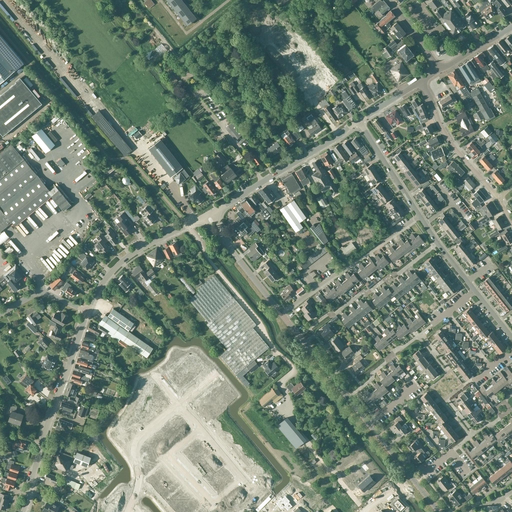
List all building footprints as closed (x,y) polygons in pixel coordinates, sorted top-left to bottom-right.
[(146,1),(144,2),(149,9),(151,7),(152,6),(154,4),(151,0),(147,0),(146,1)] [(166,0),(169,3),(173,7),(177,13),(181,17),(185,23),(187,25),(195,19),(193,17),(191,14),(190,13),(188,11),(185,7),(183,4),(182,3),(180,1),(181,1),(180,0),(166,0)] [(384,14),(390,8),(383,1),(382,2),(380,0),(379,0),(369,10),(372,14),(374,12),(378,17),(374,20),(377,23),(385,16),(384,14)] [(493,6),(490,2),(488,0),(481,0),(480,2),(483,5),(479,8),(487,19),(496,12),(493,6)] [(498,2),(496,0),(492,0),(490,2),(493,6),(501,17),(507,13),(499,2),(498,2)] [(439,9),(435,12),(448,29),(452,26),(452,27),(455,25),(456,27),(459,25),(458,24),(459,23),(458,21),(460,20),(452,9),(449,11),(448,11),(443,14),(439,9)] [(379,21),(383,26),(395,16),(390,10),(386,15),(379,21)] [(473,29),(479,25),(469,12),(465,15),(470,21),(468,23),(473,29)] [(386,30),(383,26),(379,21),(374,26),(374,25),(372,27),(380,36),(386,30)] [(391,36),(395,33),(401,28),(397,23),(391,28),(390,27),(386,30),(391,36)] [(399,38),(405,33),(401,28),(395,33),(399,38)] [(271,44),(287,35),(285,31),(269,41),(271,44)] [(0,82),(24,63),(0,34),(0,82)] [(504,54),(509,50),(501,40),(495,44),(502,53),(500,54),(506,61),(508,63),(510,61),(504,54)] [(438,56),(447,49),(445,47),(450,43),(448,41),(444,45),(443,43),(440,45),(439,43),(432,48),(438,56)] [(406,61),(413,55),(405,44),(398,50),(406,61)] [(500,54),(493,45),(487,49),(498,62),(496,64),(493,61),(488,65),(492,70),(491,71),(498,79),(504,75),(498,67),(501,65),(500,65),(505,61),(506,61),(500,54)] [(393,54),(387,46),(383,48),(385,51),(383,53),(387,59),(393,54)] [(292,72),(308,58),(299,49),(281,65),(286,70),(288,68),(292,72)] [(483,71),(489,68),(482,58),(484,56),(481,52),(474,58),(483,71)] [(476,68),(475,66),(477,65),(473,58),(468,61),(475,72),(476,72),(477,74),(479,72),(477,71),(478,70),(476,68)] [(473,81),(478,78),(468,61),(459,67),(469,84),(470,83),(471,86),(475,83),(473,81)] [(398,83),(410,74),(402,62),(398,64),(397,63),(389,69),(398,83)] [(473,101),(471,96),(454,70),(450,73),(447,75),(454,86),(457,85),(459,88),(469,104),(473,101)] [(495,81),(498,79),(491,71),(490,72),(491,74),(490,75),(495,81)] [(376,83),(378,81),(379,81),(374,73),(371,75),(376,83)] [(173,75),(168,79),(172,85),(177,81),(173,75)] [(0,131),(3,136),(42,103),(20,77),(15,81),(16,82),(0,95),(0,131)] [(366,90),(360,82),(356,86),(353,81),(350,84),(351,86),(349,88),(353,94),(359,90),(366,100),(371,96),(367,90),(366,90)] [(484,84),(484,85),(490,93),(494,89),(488,81),(484,84)] [(383,91),(377,84),(374,86),(373,84),(371,85),(370,84),(367,86),(375,97),(383,91)] [(494,114),(494,115),(490,108),(489,109),(480,94),(478,89),(470,93),(472,98),(473,98),(485,119),(486,119),(487,121),(495,117),(494,114)] [(342,93),(353,108),(357,105),(350,95),(348,96),(345,91),(344,91),(342,93)] [(349,111),(353,108),(342,93),(340,94),(344,100),(342,101),(344,104),(349,111)] [(454,104),(457,102),(453,94),(450,96),(449,95),(440,101),(443,107),(453,101),(454,104)] [(429,117),(426,112),(422,103),(420,105),(416,98),(411,101),(413,105),(410,106),(419,120),(420,124),(429,120),(428,117),(429,117)] [(329,105),(327,101),(325,99),(320,103),(333,121),(336,118),(328,106),(329,105)] [(412,118),(410,117),(407,112),(409,111),(405,104),(400,107),(404,114),(403,115),(403,116),(406,120),(408,123),(413,120),(412,118)] [(339,118),(347,112),(343,106),(340,108),(338,105),(333,108),(335,111),(334,112),(339,118)] [(132,150),(99,111),(92,117),(125,156),(132,150)] [(391,125),(396,121),(398,124),(403,121),(396,111),(393,113),(393,112),(392,112),(391,112),(389,113),(389,114),(386,117),(391,125)] [(463,136),(474,131),(471,123),(469,124),(468,120),(468,119),(465,111),(455,116),(457,120),(459,119),(463,127),(459,129),(463,136)] [(314,117),(313,117),(310,118),(309,117),(307,118),(309,120),(313,127),(308,130),(312,135),(322,129),(314,117)] [(381,133),(386,130),(378,119),(373,122),(381,133)] [(226,127),(236,140),(244,133),(233,121),(226,127)] [(294,125),(299,132),(304,128),(299,121),(294,125)] [(426,134),(433,131),(429,124),(423,127),(421,124),(415,127),(417,130),(420,129),(421,131),(424,130),(426,134)] [(487,126),(480,132),(485,138),(492,132),(487,126)] [(55,144),(41,128),(32,136),(45,152),(55,144)] [(138,131),(133,135),(136,139),(141,135),(138,131)] [(285,132),(280,135),(283,138),(289,146),(293,144),(292,143),(295,141),(288,131),(285,133),(285,132)] [(393,139),(388,132),(385,134),(389,139),(389,138),(391,141),(393,139)] [(492,144),(498,140),(493,133),(487,138),(492,144)] [(248,142),(246,140),(249,138),(247,135),(239,142),(243,147),(248,142)] [(431,147),(439,143),(436,137),(432,139),(432,138),(428,140),(428,141),(427,142),(425,139),(418,143),(420,146),(424,144),(425,146),(429,144),(431,147)] [(356,138),(351,142),(356,149),(356,148),(358,151),(359,150),(362,154),(367,151),(362,144),(361,145),(356,138)] [(179,184),(189,176),(160,139),(148,148),(171,177),(172,176),(179,184)] [(467,146),(471,151),(481,142),(479,139),(474,144),(472,142),(467,146)] [(351,157),(349,159),(352,163),(355,161),(356,162),(360,158),(347,141),(342,145),(351,157)] [(280,152),(283,150),(278,142),(274,144),(265,150),(270,157),(279,151),(280,152)] [(481,142),(471,151),(475,156),(480,151),(482,149),(482,147),(481,146),(483,144),(481,142)] [(50,191),(28,165),(11,144),(0,153),(0,231),(11,222),(14,226),(51,196),(63,211),(71,205),(55,186),(50,191)] [(338,145),(333,149),(339,158),(334,161),(337,166),(348,159),(338,145)] [(256,147),(252,149),(254,152),(252,154),(254,156),(252,158),(256,164),(261,161),(257,155),(260,153),(256,147)] [(396,163),(407,155),(405,152),(402,155),(400,152),(402,150),(400,148),(395,152),(397,154),(392,158),(396,163)] [(433,151),(431,152),(432,155),(434,159),(441,156),(443,162),(445,161),(446,160),(444,155),(441,148),(433,151)] [(330,163),(332,162),(332,161),(328,155),(328,154),(327,154),(326,152),(320,156),(321,158),(326,165),(327,165),(329,168),(331,166),(331,165),(330,163)] [(226,161),(226,160),(220,153),(216,156),(222,164),(226,161)] [(483,165),(493,156),(492,154),(486,158),(484,156),(479,160),(483,165)] [(400,168),(407,162),(405,159),(408,157),(407,155),(396,163),(400,168)] [(487,170),(492,165),(490,163),(496,158),(493,156),(483,165),(487,170)] [(403,172),(418,160),(417,158),(412,162),(409,164),(407,162),(400,168),(403,172)] [(61,159),(56,162),(61,167),(65,163),(61,159)] [(338,192),(337,190),(324,168),(323,169),(317,160),(312,163),(317,171),(314,173),(315,174),(312,176),(322,193),(330,188),(332,193),(334,191),(336,194),(338,192)] [(412,169),(416,166),(418,165),(416,163),(418,161),(418,160),(403,172),(407,177),(414,171),(412,169)] [(448,164),(446,161),(445,161),(443,162),(442,163),(438,167),(440,170),(448,164)] [(465,172),(461,169),(453,161),(446,168),(458,179),(465,172)] [(239,169),(236,165),(235,165),(235,164),(233,163),(232,163),(230,163),(229,163),(228,164),(227,163),(221,169),(224,173),(222,175),(227,182),(236,175),(235,173),(239,169)] [(107,175),(115,169),(111,164),(104,170),(107,175)] [(364,177),(375,169),(372,164),(363,170),(365,173),(362,174),(364,177)] [(491,174),(496,179),(506,170),(504,167),(500,171),(498,169),(491,174)] [(510,174),(511,172),(511,171),(508,168),(506,170),(496,179),(500,184),(504,179),(502,177),(508,172),(510,174)] [(204,176),(198,169),(193,172),(199,180),(204,176)] [(301,184),(306,181),(308,180),(304,174),(305,173),(302,169),(295,173),(301,184)] [(331,169),(327,171),(332,179),(336,177),(331,169)] [(367,182),(378,175),(375,169),(364,177),(367,182)] [(411,182),(424,171),(423,169),(420,171),(416,174),(414,171),(407,177),(411,182)] [(420,178),(423,176),(427,173),(425,170),(424,171),(411,182),(415,187),(422,181),(420,178)] [(213,179),(215,178),(217,180),(214,182),(219,188),(224,185),(221,181),(222,181),(215,171),(210,175),(213,179)] [(296,191),(301,188),(292,174),(287,177),(296,191)] [(373,185),(382,180),(378,175),(367,182),(368,184),(371,182),(373,185)] [(291,194),(296,191),(287,177),(282,180),(291,194)] [(470,190),(475,185),(468,177),(462,182),(460,180),(455,184),(458,187),(460,189),(465,184),(470,190)] [(202,189),(205,194),(208,192),(210,195),(216,191),(209,181),(203,185),(204,188),(202,189)] [(373,197),(383,188),(379,184),(371,190),(373,193),(371,194),(373,197)] [(204,200),(199,194),(201,193),(195,185),(189,190),(192,193),(188,196),(193,202),(195,201),(198,205),(204,200)] [(434,187),(433,186),(433,185),(428,189),(425,191),(423,189),(415,195),(419,199),(430,191),(432,189),(434,187)] [(275,198),(266,186),(258,191),(266,200),(261,203),(265,208),(270,215),(274,220),(276,219),(272,213),(274,212),(269,206),(270,205),(269,204),(269,203),(275,198)] [(377,201),(387,193),(383,188),(373,197),(374,198),(376,197),(378,199),(376,201),(377,201)] [(480,203),(486,198),(479,189),(473,194),(480,203)] [(432,193),(430,191),(419,199),(423,204),(430,198),(429,196),(432,193)] [(382,205),(391,198),(387,193),(377,201),(378,203),(380,202),(382,205)] [(141,194),(137,197),(142,204),(146,201),(141,194)] [(318,197),(316,198),(320,206),(321,206),(322,208),(324,208),(329,205),(328,203),(323,194),(318,197)] [(427,209),(442,197),(440,194),(432,200),(430,198),(423,204),(427,209)] [(259,200),(258,201),(253,195),(252,196),(252,195),(251,196),(250,197),(249,198),(254,205),(256,208),(258,207),(262,210),(260,212),(261,214),(264,218),(265,219),(270,215),(265,208),(259,200)] [(442,197),(427,209),(430,214),(438,208),(436,205),(439,202),(439,203),(444,199),(442,197)] [(251,216),(256,212),(245,199),(235,205),(242,213),(241,213),(242,214),(246,219),(247,221),(252,217),(251,216)] [(299,235),(304,231),(302,228),(303,227),(299,222),(306,217),(293,199),(279,209),(283,214),(285,217),(296,232),(297,231),(299,235)] [(389,210),(397,203),(393,199),(385,205),(389,210)] [(484,217),(478,221),(480,224),(481,225),(483,224),(486,222),(490,219),(488,216),(495,212),(489,202),(483,206),(479,209),(483,216),(484,217)] [(393,215),(401,208),(397,203),(389,210),(391,212),(389,214),(390,216),(392,215),(393,215)] [(146,213),(143,216),(148,222),(147,223),(145,220),(142,223),(146,227),(149,225),(148,224),(149,223),(150,225),(156,220),(150,213),(152,211),(147,205),(144,208),(143,209),(146,213)] [(399,218),(405,213),(401,208),(393,215),(396,219),(394,221),(396,224),(401,220),(399,218)] [(126,209),(124,210),(133,222),(135,220),(126,209)] [(119,228),(126,236),(133,230),(130,226),(133,223),(123,212),(116,217),(119,221),(116,224),(117,224),(114,226),(117,229),(119,228)] [(239,217),(243,221),(246,219),(239,212),(237,214),(239,217)] [(440,226),(451,218),(455,214),(454,212),(449,216),(446,218),(444,216),(437,222),(440,226)] [(324,217),(329,229),(335,226),(330,214),(324,217)] [(236,229),(233,231),(236,234),(235,236),(238,239),(245,233),(248,237),(254,232),(256,231),(252,227),(251,228),(250,229),(247,226),(243,221),(239,217),(236,219),(237,221),(235,223),(236,223),(234,225),(235,226),(234,227),(236,229)] [(491,238),(498,234),(499,233),(497,230),(504,226),(499,217),(492,220),(496,228),(494,229),(496,231),(489,235),(491,238)] [(444,231),(452,225),(450,223),(453,220),(451,218),(440,226),(444,231)] [(253,221),(250,224),(252,226),(252,227),(256,231),(257,232),(260,229),(253,221)] [(467,224),(473,230),(476,227),(471,221),(467,224)] [(310,227),(323,244),(328,240),(320,223),(315,227),(313,225),(310,227)] [(448,236),(459,227),(457,225),(454,228),(452,225),(444,231),(448,236)] [(116,234),(110,227),(108,229),(110,232),(105,235),(108,240),(109,240),(113,245),(117,242),(113,236),(116,234)] [(459,227),(448,236),(452,241),(454,239),(456,241),(455,242),(456,242),(458,240),(461,237),(460,236),(461,236),(461,235),(461,234),(460,233),(459,233),(458,233),(457,232),(460,230),(459,227)] [(497,250),(499,253),(508,248),(507,245),(511,241),(511,239),(507,231),(501,235),(504,240),(501,241),(502,242),(501,243),(501,244),(503,247),(497,250)] [(102,254),(109,248),(103,241),(105,239),(101,234),(97,238),(99,241),(94,245),(99,251),(98,251),(99,252),(100,252),(102,254)] [(419,245),(424,242),(418,235),(415,238),(413,234),(411,235),(419,245)] [(414,249),(419,245),(411,235),(409,237),(412,240),(409,242),(413,247),(412,247),(414,249)] [(457,253),(464,247),(462,244),(466,242),(462,237),(457,241),(459,243),(453,248),(457,253)] [(413,247),(409,242),(407,240),(404,243),(401,239),(400,240),(408,251),(412,247),(413,247)] [(403,254),(408,251),(400,240),(398,242),(401,245),(398,248),(403,254)] [(182,254),(180,251),(178,246),(178,245),(177,243),(176,243),(176,242),(172,244),(171,243),(170,244),(170,245),(169,245),(174,255),(175,254),(176,257),(182,254)] [(260,248),(258,245),(256,243),(251,247),(253,249),(248,253),(250,256),(249,256),(250,257),(254,261),(262,255),(257,249),(260,248)] [(473,247),(474,247),(475,246),(473,244),(469,247),(466,249),(464,247),(457,253),(461,257),(473,247)] [(347,247),(342,250),(347,257),(357,250),(354,246),(349,250),(347,247)] [(403,254),(398,248),(395,250),(392,247),(390,248),(398,258),(403,254)] [(475,249),(474,247),(473,247),(461,257),(464,262),(472,256),(470,254),(473,251),(475,249)] [(161,261),(164,259),(157,248),(146,256),(154,267),(162,261),(161,261)] [(168,259),(172,257),(168,248),(163,250),(168,259)] [(389,256),(387,257),(390,260),(391,259),(393,262),(398,258),(390,248),(389,249),(391,253),(388,255),(389,256)] [(94,262),(86,255),(88,253),(84,250),(78,257),(82,260),(79,263),(87,270),(94,262)] [(481,261),(487,256),(485,253),(478,258),(477,256),(474,259),(472,256),(464,262),(468,267),(479,259),(481,261)] [(384,266),(389,262),(383,256),(380,258),(378,255),(376,256),(384,266)] [(379,270),(384,266),(376,256),(374,258),(377,261),(374,263),(377,267),(377,268),(379,270)] [(377,267),(374,263),(369,257),(368,259),(370,262),(367,265),(373,271),(377,268),(377,267)] [(426,267),(437,259),(436,257),(432,260),(430,257),(422,263),(426,267)] [(38,267),(45,275),(50,271),(50,270),(54,266),(47,259),(45,261),(45,260),(38,267)] [(429,271),(437,265),(435,263),(438,260),(437,259),(426,267),(429,271)] [(272,282),(279,276),(273,269),(274,268),(268,261),(264,265),(268,269),(264,272),(272,282)] [(76,269),(71,265),(69,264),(66,268),(68,269),(67,270),(72,274),(71,276),(80,283),(84,278),(81,276),(81,275),(75,270),(76,269)] [(373,271),(367,265),(364,267),(361,264),(360,265),(368,275),(373,271)] [(135,269),(132,271),(137,278),(138,278),(140,280),(141,280),(142,280),(144,281),(149,277),(144,270),(139,265),(134,268),(135,269)] [(363,279),(368,275),(360,265),(358,266),(361,269),(358,272),(363,279)] [(432,275),(443,267),(442,265),(439,268),(437,265),(429,271),(432,275)] [(16,279),(20,276),(23,274),(18,268),(15,270),(13,267),(9,270),(11,274),(14,276),(7,282),(12,288),(14,292),(21,286),(16,279)] [(435,280),(443,273),(441,271),(444,268),(443,267),(432,275),(435,280)] [(152,268),(146,272),(149,277),(155,273),(152,268)] [(417,283),(421,280),(415,272),(412,274),(409,271),(408,272),(417,283)] [(413,286),(417,283),(408,272),(406,273),(409,277),(407,279),(413,286)] [(354,284),(359,280),(353,274),(350,276),(347,273),(346,274),(354,284)] [(438,284),(449,275),(448,273),(445,276),(443,273),(435,280),(438,284)] [(349,288),(354,284),(346,274),(344,275),(347,279),(344,281),(349,288)] [(128,276),(125,278),(123,275),(119,279),(123,284),(121,286),(125,291),(130,287),(128,285),(133,281),(128,276)] [(199,291),(189,300),(208,323),(207,323),(225,344),(226,346),(228,348),(220,355),(232,370),(236,375),(246,366),(254,360),(269,347),(266,343),(253,328),(256,325),(254,323),(253,321),(214,275),(197,289),(199,291)] [(441,288),(449,281),(447,279),(451,276),(449,275),(438,284),(441,288)] [(55,291),(63,282),(58,276),(50,285),(55,291)] [(413,286),(407,279),(404,281),(402,277),(400,279),(409,290),(413,286)] [(486,287),(492,282),(488,277),(482,282),(480,284),(481,286),(483,284),(486,287)] [(405,293),(409,290),(400,279),(399,280),(401,283),(399,285),(405,293)] [(349,288),(344,281),(341,284),(338,280),(336,281),(344,291),(349,288)] [(147,285),(147,286),(154,295),(159,291),(152,281),(147,285)] [(340,295),(344,291),(336,281),(335,283),(338,286),(335,288),(339,294),(340,295)] [(444,292),(456,283),(454,281),(451,284),(449,281),(441,288),(444,292)] [(75,292),(72,289),(72,288),(70,287),(71,285),(67,282),(61,290),(71,297),(75,292)] [(486,293),(495,286),(492,282),(486,287),(488,290),(485,292),(486,293)] [(454,287),(457,284),(456,283),(444,292),(448,296),(456,290),(454,287)] [(405,293),(399,285),(396,287),(394,284),(392,285),(401,296),(405,293)] [(292,294),(295,292),(290,285),(286,288),(286,289),(284,291),(284,290),(280,293),(282,296),(282,297),(283,297),(285,300),(288,298),(288,299),(293,295),(292,294)] [(397,299),(401,296),(392,285),(391,286),(393,289),(391,291),(395,296),(397,299)] [(339,294),(335,288),(334,287),(331,290),(328,286),(326,288),(334,298),(339,294)] [(492,295),(499,290),(495,286),(486,293),(487,295),(490,292),(492,295)] [(302,287),(296,292),(299,296),(305,291),(303,289),(302,287)] [(329,301),(334,298),(326,288),(324,289),(327,292),(324,295),(329,301)] [(395,296),(391,291),(388,288),(386,290),(384,288),(382,289),(390,299),(395,296)] [(386,302),(390,299),(382,289),(381,290),(383,293),(380,295),(386,302)] [(493,302),(502,294),(499,290),(492,295),(495,298),(492,300),(493,302)] [(324,298),(320,294),(316,297),(320,302),(324,298)] [(386,302),(380,295),(378,297),(376,294),(374,295),(382,305),(386,302)] [(499,304),(505,299),(502,294),(493,302),(494,303),(497,301),(499,304)] [(378,309),(382,305),(374,295),(373,297),(375,299),(372,301),(378,309)] [(305,314),(311,309),(312,308),(310,305),(313,303),(309,298),(304,302),(306,305),(301,308),(305,313),(305,314)] [(500,310),(509,303),(505,299),(499,304),(502,307),(499,309),(500,310)] [(368,312),(372,309),(366,301),(363,303),(361,300),(359,301),(368,312)] [(364,315),(368,312),(359,301),(358,302),(360,305),(358,307),(364,315)] [(506,312),(511,307),(511,306),(509,303),(500,310),(501,311),(504,309),(506,312)] [(364,315),(358,307),(355,309),(353,306),(351,307),(360,318),(364,315)] [(466,317),(473,312),(470,309),(473,307),(472,306),(469,308),(463,313),(466,317)] [(356,322),(360,318),(351,307),(350,309),(352,312),(350,314),(356,322)] [(142,337),(140,339),(128,331),(134,323),(113,309),(108,316),(105,315),(97,327),(96,327),(96,325),(94,324),(93,325),(90,324),(87,329),(100,336),(102,332),(105,334),(106,333),(118,341),(119,341),(123,344),(125,342),(146,357),(153,348),(145,343),(147,341),(142,337)] [(314,319),(320,315),(316,310),(313,312),(311,309),(305,314),(305,313),(303,315),(308,320),(312,316),(314,319)] [(28,316),(34,325),(38,322),(35,317),(39,314),(36,311),(32,314),(32,313),(28,316)] [(66,319),(68,316),(62,312),(60,316),(55,313),(52,319),(63,326),(66,319)] [(421,326),(425,322),(417,312),(416,314),(418,317),(415,319),(421,326)] [(466,317),(470,321),(476,316),(477,317),(479,315),(478,314),(475,316),(473,312),(466,317)] [(356,322),(350,314),(347,316),(345,313),(343,314),(352,325),(356,322)] [(348,328),(352,325),(343,314),(342,315),(344,318),(342,320),(348,328)] [(476,316),(470,321),(473,326),(479,321),(477,317),(476,316)] [(421,326),(415,319),(413,322),(410,318),(408,320),(416,330),(421,326)] [(411,334),(416,330),(408,320),(406,321),(409,324),(406,327),(409,331),(411,334)] [(479,321),(473,326),(476,330),(483,325),(483,326),(485,324),(484,322),(482,324),(479,321)] [(326,330),(321,333),(326,340),(337,331),(333,326),(332,328),(328,323),(324,327),(326,330)] [(409,331),(406,327),(404,324),(401,327),(398,323),(397,325),(405,335),(409,331)] [(53,330),(50,336),(60,340),(62,334),(60,333),(62,327),(55,325),(53,330)] [(400,339),(405,335),(397,325),(395,326),(398,329),(395,332),(398,336),(400,339)] [(483,325),(476,330),(479,333),(477,334),(479,335),(480,334),(486,329),(483,326),(483,325)] [(398,336),(395,332),(393,329),(390,332),(387,328),(385,330),(393,340),(398,336)] [(490,334),(489,333),(486,329),(480,334),(483,339),(486,337),(490,334)] [(389,344),(393,340),(385,330),(384,331),(386,334),(383,337),(389,344)] [(445,331),(443,333),(441,330),(435,335),(438,340),(446,333),(445,331)] [(489,341),(495,336),(492,331),(489,333),(490,334),(486,337),(489,341)] [(94,341),(95,338),(96,335),(86,332),(84,338),(94,341)] [(448,339),(446,336),(447,335),(446,333),(438,340),(441,344),(448,339)] [(389,344),(383,337),(381,339),(378,336),(376,337),(384,347),(389,344)] [(492,345),(499,340),(495,336),(489,341),(492,345)] [(336,352),(344,346),(337,337),(329,343),(336,352)] [(379,351),(384,347),(376,337),(374,339),(377,342),(374,345),(379,351)] [(38,342),(45,350),(50,345),(43,338),(38,342)] [(451,340),(450,341),(448,339),(441,344),(445,348),(453,342),(451,340)] [(496,349),(502,344),(499,340),(492,345),(496,349)] [(94,351),(95,347),(89,346),(90,344),(83,341),(81,347),(94,351)] [(455,348),(452,344),(454,343),(453,342),(445,348),(448,352),(448,353),(452,350),(455,348)] [(504,352),(506,350),(505,349),(502,344),(496,349),(499,354),(503,351),(504,352)] [(349,347),(341,353),(347,359),(354,354),(354,353),(357,357),(361,353),(359,350),(357,352),(354,348),(352,350),(349,347)] [(91,360),(93,355),(88,354),(89,351),(81,348),(78,356),(91,360)] [(414,361),(426,352),(425,351),(421,353),(419,350),(412,355),(415,359),(414,360),(414,361)] [(448,352),(446,354),(449,359),(458,352),(458,351),(457,352),(456,350),(454,352),(452,350),(448,353),(448,352)] [(426,352),(416,360),(420,365),(426,359),(424,356),(427,354),(426,352)] [(458,352),(449,359),(452,363),(462,356),(458,352)] [(56,360),(47,355),(42,366),(51,371),(56,360)] [(189,355),(184,358),(189,364),(194,360),(189,355)] [(359,361),(363,358),(361,355),(355,360),(357,362),(352,366),(358,373),(364,367),(359,361)] [(462,362),(465,360),(462,356),(452,363),(456,367),(462,362)] [(184,358),(180,362),(185,368),(189,364),(184,358)] [(77,359),(76,363),(91,368),(94,369),(95,368),(96,367),(96,366),(96,365),(92,364),(93,361),(88,360),(87,362),(77,359)] [(424,369),(430,364),(434,361),(432,360),(429,363),(426,359),(420,365),(423,369),(424,369)] [(194,360),(189,364),(194,370),(199,366),(194,360)] [(254,360),(246,366),(250,371),(258,364),(254,360)] [(270,363),(269,361),(264,365),(267,370),(266,371),(270,376),(273,373),(274,374),(276,372),(276,371),(279,368),(274,362),(271,365),(270,364),(270,363)] [(180,362),(176,365),(181,371),(185,368),(180,362)] [(462,362),(456,367),(459,372),(466,367),(465,365),(462,362)] [(90,369),(83,367),(75,364),(74,369),(85,373),(86,373),(92,375),(93,373),(89,372),(90,369)] [(189,364),(185,368),(190,373),(194,370),(189,364)] [(400,376),(404,372),(399,365),(396,368),(393,364),(392,366),(400,376)] [(427,374),(434,369),(430,364),(424,369),(423,369),(420,372),(421,374),(425,371),(427,374)] [(176,365),(172,369),(177,375),(181,371),(176,365)] [(395,379),(400,376),(392,366),(390,367),(393,371),(390,373),(395,379)] [(459,372),(462,376),(469,371),(471,369),(470,367),(467,369),(466,367),(459,372)] [(185,368),(181,371),(186,377),(190,373),(185,368)] [(469,371),(462,376),(466,380),(472,375),(474,373),(472,371),(473,370),(472,368),(471,369),(469,371)] [(172,369),(168,372),(173,378),(177,375),(172,369)] [(434,369),(427,374),(430,377),(426,380),(428,381),(438,373),(434,369)] [(86,373),(85,375),(81,374),(81,373),(74,370),(72,376),(80,378),(88,381),(89,379),(91,379),(92,375),(86,373)] [(243,370),(236,375),(245,386),(249,383),(242,375),(246,373),(243,370)] [(181,371),(177,375),(182,380),(186,377),(181,371)] [(509,382),(505,377),(502,373),(501,371),(499,373),(501,376),(498,379),(504,385),(508,382),(509,382)] [(395,379),(390,373),(387,375),(384,372),(382,373),(390,383),(395,379)] [(26,373),(21,381),(26,385),(27,383),(29,385),(26,389),(26,390),(26,392),(28,392),(29,391),(29,392),(30,391),(33,394),(35,394),(35,392),(35,391),(36,389),(33,386),(33,385),(30,383),(34,379),(26,373)] [(385,387),(386,387),(390,383),(382,373),(381,374),(383,378),(380,380),(383,384),(385,387)] [(177,375),(173,378),(178,384),(182,380),(177,375)] [(93,383),(82,380),(72,377),(71,380),(74,381),(73,382),(81,385),(81,383),(92,386),(93,383)] [(504,385),(498,379),(495,381),(493,378),(491,379),(499,389),(504,385)] [(494,393),(499,389),(491,379),(489,380),(492,384),(489,386),(494,393)] [(224,380),(219,385),(227,393),(229,391),(227,389),(230,387),(224,380)] [(306,388),(300,382),(294,387),(291,383),(286,387),(291,393),(293,391),(297,395),(306,388)] [(78,389),(75,388),(74,387),(75,385),(70,383),(65,394),(75,398),(78,389)] [(385,387),(383,384),(380,386),(377,383),(376,384),(384,394),(388,390),(386,387),(385,387)] [(379,398),(384,394),(376,384),(374,385),(377,389),(374,391),(379,398)] [(219,385),(214,389),(214,390),(220,396),(222,394),(224,396),(227,393),(219,385)] [(486,389),(486,388),(483,385),(481,387),(482,387),(479,389),(484,395),(487,393),(490,397),(494,393),(489,386),(486,389)] [(283,396),(276,388),(274,390),(272,388),(258,400),(264,407),(272,400),(275,403),(283,396)] [(214,390),(209,394),(216,403),(219,400),(217,398),(220,396),(214,390)] [(379,398),(374,391),(371,394),(368,390),(366,392),(374,401),(379,398)] [(369,405),(374,401),(366,392),(365,393),(367,396),(364,399),(369,405)] [(422,404),(424,402),(430,397),(427,392),(420,398),(419,396),(417,398),(422,404)] [(462,394),(456,400),(459,405),(466,399),(468,398),(467,396),(464,393),(462,394)] [(209,394),(203,399),(209,405),(211,403),(213,405),(216,403),(209,394)] [(161,395),(155,400),(162,409),(168,404),(161,395)] [(425,408),(434,401),(430,397),(424,402),(427,406),(425,408)] [(203,399),(198,403),(206,412),(208,410),(206,407),(209,405),(203,399)] [(463,409),(473,401),(472,399),(468,402),(466,399),(459,405),(463,409)] [(437,405),(434,401),(425,408),(429,412),(431,410),(437,405)] [(475,407),(473,404),(475,403),(473,401),(463,409),(467,414),(473,409),(475,407)] [(60,407),(63,408),(62,412),(70,415),(73,406),(62,402),(60,407)] [(147,406),(143,410),(150,418),(154,414),(150,409),(153,407),(149,402),(146,404),(147,406)] [(198,403),(193,408),(198,414),(201,412),(203,415),(206,412),(198,403)] [(20,424),(23,415),(15,412),(17,407),(11,405),(9,410),(12,411),(8,420),(20,424)] [(83,417),(87,407),(82,405),(78,415),(83,417)] [(434,415),(441,410),(437,405),(431,410),(434,415)] [(471,419),(481,410),(480,408),(476,412),(473,409),(467,414),(471,419)] [(137,411),(134,414),(138,419),(141,417),(145,422),(150,418),(143,410),(138,413),(137,411)] [(438,419),(444,414),(441,410),(434,415),(438,419)] [(480,413),(483,412),(481,410),(471,419),(474,423),(481,418),(483,416),(480,413)] [(441,423),(445,420),(447,418),(444,414),(438,419),(441,423)] [(396,431),(402,426),(400,423),(403,420),(400,416),(395,420),(397,422),(390,427),(395,433),(396,431)] [(219,424),(213,428),(217,433),(226,426),(222,421),(224,420),(222,417),(217,421),(219,424)] [(178,418),(173,421),(179,428),(183,425),(185,427),(187,425),(183,420),(181,422),(178,418)] [(304,441),(284,418),(277,425),(296,448),(304,441)] [(451,422),(447,418),(441,423),(438,425),(442,429),(448,424),(451,422)] [(59,419),(56,428),(65,432),(67,429),(68,427),(71,429),(73,424),(59,419)] [(133,419),(123,428),(130,436),(136,431),(133,427),(137,424),(133,419)] [(173,421),(169,425),(175,432),(179,428),(173,421)] [(402,426),(396,431),(400,436),(406,431),(408,433),(413,430),(409,425),(408,426),(406,423),(404,424),(402,426)] [(448,424),(442,429),(444,432),(445,433),(452,428),(450,427),(448,424)] [(169,425),(165,428),(171,435),(175,432),(169,425)] [(511,433),(511,430),(508,425),(503,429),(509,435),(511,433)] [(226,426),(217,433),(221,437),(226,433),(229,436),(234,432),(231,428),(229,430),(226,426)] [(165,428),(161,432),(167,439),(171,435),(165,428)] [(449,438),(455,433),(452,428),(445,433),(449,438)] [(511,439),(509,435),(503,429),(499,433),(504,439),(507,436),(510,440),(511,439)] [(118,435),(112,440),(119,449),(126,444),(123,441),(124,440),(127,437),(122,430),(119,433),(120,434),(119,435),(118,435)] [(305,440),(309,438),(306,431),(299,434),(301,437),(303,436),(305,440)] [(161,432),(157,435),(163,442),(167,439),(161,432)] [(485,432),(484,433),(493,444),(497,441),(497,440),(494,436),(492,434),(489,436),(485,432)] [(456,434),(455,433),(449,438),(447,439),(448,441),(450,439),(452,442),(458,437),(456,434)] [(484,433),(482,434),(486,439),(483,441),(488,448),(489,450),(489,449),(494,446),(492,444),(493,444),(484,433)] [(501,442),(504,439),(499,433),(494,436),(497,440),(497,441),(502,446),(503,445),(501,442)] [(157,435),(153,439),(159,446),(163,442),(157,435)] [(234,442),(229,447),(233,451),(241,444),(238,440),(239,438),(237,435),(232,440),(234,442)] [(198,438),(191,444),(195,449),(202,443),(198,438)] [(13,445),(12,448),(16,449),(23,451),(24,448),(25,444),(26,444),(26,442),(26,441),(20,439),(19,440),(15,439),(13,445)] [(153,439),(149,442),(154,449),(159,446),(153,439)] [(417,451),(423,447),(420,442),(418,443),(416,440),(409,446),(413,451),(415,449),(417,451)] [(488,448),(483,441),(480,444),(477,440),(476,442),(483,452),(488,448)] [(55,456),(51,466),(65,471),(67,467),(72,469),(74,465),(70,464),(73,457),(60,452),(63,444),(58,442),(58,444),(54,442),(52,449),(51,449),(51,450),(50,450),(50,452),(50,453),(49,454),(55,456)] [(149,442),(144,446),(150,453),(154,449),(149,442)] [(479,455),(483,452),(476,442),(474,443),(477,446),(474,449),(479,455)] [(202,443),(195,449),(198,453),(205,447),(202,443)] [(241,444),(233,451),(236,456),(242,451),(244,454),(249,450),(247,447),(245,448),(241,444)] [(144,446),(140,449),(143,453),(141,455),(145,460),(148,458),(146,456),(150,453),(144,446)] [(5,455),(12,453),(10,447),(2,450),(4,455),(5,455)] [(205,447),(198,453),(202,457),(209,451),(205,447)] [(428,451),(426,451),(423,447),(417,451),(419,454),(415,457),(419,462),(426,456),(427,457),(429,455),(429,453),(428,451)] [(479,455),(474,449),(471,451),(468,448),(466,449),(474,459),(479,455)] [(209,451),(202,457),(205,461),(212,455),(209,451)] [(77,452),(73,461),(87,466),(91,456),(77,452)] [(249,461),(244,465),(248,470),(256,463),(253,458),(255,457),(252,454),(247,458),(249,461)] [(212,455),(205,461),(209,465),(216,459),(212,455)] [(216,459),(209,465),(212,469),(219,464),(216,459)] [(19,467),(13,464),(14,461),(9,460),(7,468),(10,469),(10,470),(17,473),(19,467)] [(256,463),(248,470),(252,474),(257,470),(259,473),(264,468),(262,465),(260,467),(256,463)] [(219,464),(212,469),(216,474),(223,468),(219,464)] [(507,474),(511,471),(506,464),(502,468),(507,474)] [(223,468),(216,474),(219,478),(226,472),(223,468)] [(503,477),(507,474),(502,468),(498,471),(503,477)] [(15,480),(17,474),(9,471),(9,473),(6,472),(5,475),(8,476),(7,477),(15,480)] [(498,481),(503,477),(498,471),(493,474),(498,481)] [(226,472),(219,478),(223,482),(230,476),(226,472)] [(47,473),(45,478),(51,480),(50,482),(56,485),(59,477),(57,477),(47,473)] [(154,473),(147,479),(151,483),(158,477),(154,473)] [(496,483),(498,481),(493,474),(489,478),(494,484),(496,486),(498,485),(496,483)] [(369,475),(359,485),(364,491),(375,482),(369,475)] [(230,476),(223,482),(226,486),(233,480),(230,476)] [(452,482),(449,484),(443,476),(437,481),(441,486),(441,487),(444,491),(447,489),(450,492),(456,486),(454,483),(453,483),(452,482)] [(7,479),(3,477),(1,482),(5,483),(5,485),(7,485),(6,488),(11,490),(11,487),(13,487),(15,481),(7,479)] [(69,485),(67,489),(73,491),(74,488),(78,490),(81,484),(61,477),(60,478),(61,478),(60,482),(63,483),(69,485)] [(158,477),(151,483),(155,487),(162,481),(158,477)] [(485,486),(487,484),(482,477),(478,481),(485,490),(486,488),(485,486)] [(162,481),(155,487),(159,491),(165,485),(162,481)] [(484,490),(485,490),(478,481),(474,484),(479,490),(482,488),(484,490)] [(67,489),(69,485),(63,483),(60,490),(66,493),(67,489)] [(475,494),(479,490),(474,484),(469,487),(472,491),(471,492),(473,495),(474,494),(475,494)] [(165,485),(159,491),(162,495),(169,489),(165,485)] [(169,489),(162,495),(166,499),(173,493),(169,489)] [(470,493),(466,496),(465,495),(462,497),(456,490),(448,496),(456,506),(461,501),(463,504),(473,496),(470,493)] [(245,492),(241,496),(247,503),(251,499),(245,492)] [(9,499),(6,499),(7,495),(0,493),(0,507),(5,509),(9,499)] [(174,494),(168,500),(172,505),(178,498),(174,494)] [(241,496),(237,500),(243,507),(247,503),(241,496)] [(343,496),(337,501),(344,510),(351,505),(343,496)] [(403,506),(395,497),(390,502),(396,509),(393,511),(399,511),(398,510),(403,506)] [(178,498),(172,505),(175,509),(182,502),(178,498)] [(237,500),(233,504),(239,510),(243,507),(237,500)] [(279,505),(276,508),(280,511),(285,508),(287,510),(291,507),(288,504),(289,504),(285,500),(281,503),(279,504),(279,505)] [(182,502),(175,509),(178,511),(179,511),(186,506),(182,502)] [(43,510),(46,511),(56,511),(59,506),(54,503),(52,506),(46,503),(43,510)]
